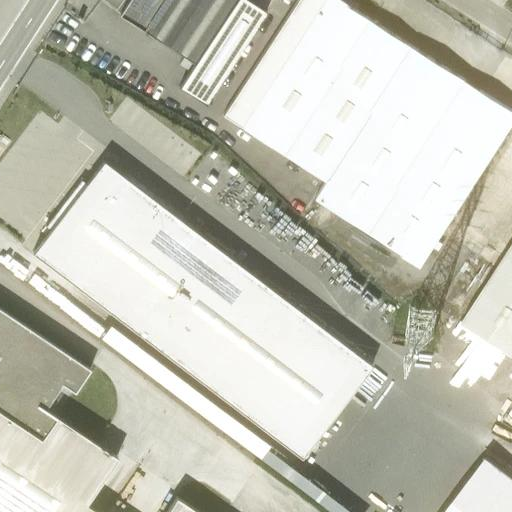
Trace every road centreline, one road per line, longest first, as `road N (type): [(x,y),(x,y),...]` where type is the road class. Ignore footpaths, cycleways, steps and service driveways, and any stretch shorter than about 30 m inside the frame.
road 1 (unknown): [(80,100),(377,339),(409,393),(410,450)]
road 2 (unknown): [(0,278),(188,417)]
road 3 (unknown): [(188,417),(308,511)]
road 4 (unknown): [(8,206),(80,100)]
